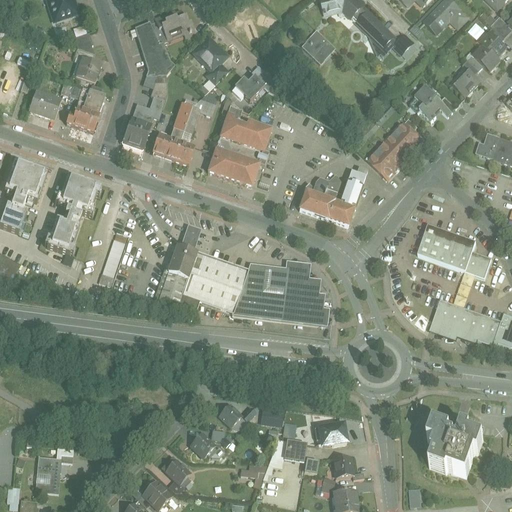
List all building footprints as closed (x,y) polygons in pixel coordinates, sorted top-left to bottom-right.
[(54,0),(56,4),(50,6),(55,23),(77,15),(72,0),(54,0)] [(353,0),(320,0),(325,17),(343,13),(359,28),(371,16),(353,0)] [(397,0),(407,10),(416,2),(423,9),(425,8),(426,8),(427,7),(426,7),(433,0),(397,0)] [(509,0),(486,0),(486,1),(497,13),(509,0)] [(448,2),(425,26),(437,37),(452,21),(460,29),(468,21),(448,2)] [(168,18),(155,22),(156,24),(151,26),(159,47),(163,46),(168,43),(166,39),(184,33),(186,36),(194,33),(191,25),(189,26),(186,20),(184,20),(182,15),(170,19),(169,18),(168,18)] [(400,44),(371,16),(359,28),(372,40),(379,57),(390,46),(394,49),(394,50),(400,44)] [(509,29),(500,21),(491,29),(496,34),(496,33),(505,42),(511,34),(511,33),(508,30),(509,29)] [(150,25),(135,32),(148,74),(146,80),(155,79),(166,79),(175,69),(170,65),(168,58),(167,57),(163,46),(159,47),(151,26),(150,25)] [(316,34),(301,51),(311,60),(327,44),(316,34)] [(505,42),(496,34),(492,38),(500,46),(505,42)] [(434,45),(424,35),(419,41),(429,51),(434,45)] [(89,36),(74,41),(78,52),(95,58),(92,48),(93,48),(89,36)] [(400,44),(394,50),(394,49),(393,50),(402,58),(408,52),(409,54),(413,50),(412,48),(414,46),(405,38),(400,44)] [(500,46),(492,38),(482,48),(500,66),(501,65),(498,63),(507,53),(500,46)] [(213,50),(213,48),(208,43),(195,56),(212,73),(220,66),(227,59),(217,49),(213,50)] [(335,52),(327,44),(311,60),(319,69),(335,52)] [(476,60),(475,61),(484,70),(490,76),(500,66),(482,48),(481,49),(484,51),(476,60)] [(95,58),(78,52),(75,60),(82,62),(85,63),(85,62),(93,65),(95,58)] [(476,60),(471,56),(466,61),(468,64),(479,74),(484,70),(475,61),(476,60)] [(93,65),(85,62),(85,63),(82,62),(76,79),(95,86),(101,68),(93,65)] [(479,74),(468,64),(463,69),(466,71),(468,74),(468,73),(474,79),(479,74)] [(220,66),(212,73),(207,78),(216,87),(229,75),(220,66)] [(466,71),(450,87),(466,102),(481,86),(474,79),(468,73),(468,74),(466,71)] [(254,79),(248,86),(244,82),(237,88),(246,97),(243,99),(250,105),(265,90),(254,79)] [(31,85),(25,83),(21,93),(27,96),(31,85)] [(73,88),(65,85),(61,96),(69,99),(73,88)] [(167,86),(156,87),(152,99),(155,101),(152,112),(149,119),(154,121),(159,123),(168,98),(167,86)] [(83,91),(73,88),(69,99),(79,103),(83,91)] [(106,99),(83,91),(79,103),(77,112),(99,120),(106,99)] [(438,102),(425,91),(415,102),(417,103),(410,109),(418,117),(420,115),(432,126),(437,121),(435,119),(441,113),(444,109),(440,106),(437,103),(438,102)] [(55,103),(36,97),(33,106),(34,106),(31,114),(30,114),(30,115),(54,123),(61,104),(55,102),(55,103)] [(182,108),(173,134),(176,135),(173,145),(180,147),(192,110),(199,104),(195,100),(193,105),(185,102),(183,108),(182,108)] [(457,111),(445,100),(440,106),(444,109),(441,113),(449,120),(457,111)] [(216,108),(201,102),(199,104),(203,106),(199,116),(211,120),(216,108)] [(192,110),(180,147),(187,150),(199,116),(203,106),(199,104),(192,110)] [(152,112),(138,107),(131,124),(150,130),(154,121),(149,119),(152,112)] [(271,134),(239,123),(242,114),(230,110),(208,175),(246,189),(246,188),(251,190),(251,189),(252,190),(253,185),(254,185),(259,169),(264,170),(269,157),(264,156),(271,134)] [(99,120),(77,112),(75,120),(69,118),(66,127),(94,137),(100,120),(99,120)] [(418,130),(409,122),(404,127),(413,135),(418,130)] [(150,130),(131,124),(124,146),(144,153),(151,130),(150,130)] [(404,127),(369,165),(388,183),(396,175),(397,175),(401,171),(400,171),(412,158),(412,159),(416,154),(424,145),(413,135),(404,127)] [(500,141),(488,137),(485,147),(480,145),(477,157),(480,158),(481,156),(488,158),(487,160),(493,162),(494,159),(504,162),(503,166),(511,168),(511,148),(510,148),(510,146),(499,142),(500,141)] [(166,141),(159,138),(153,156),(174,164),(180,147),(173,145),(166,142),(166,141)] [(187,150),(180,147),(174,164),(188,169),(194,152),(187,150)] [(5,201),(0,214),(0,230),(20,238),(29,211),(25,209),(27,204),(39,208),(51,173),(12,160),(0,195),(11,198),(10,203),(5,201)] [(367,175),(358,172),(356,177),(365,180),(367,175)] [(340,207),(317,200),(306,196),(300,214),(348,231),(365,180),(356,177),(351,175),(343,198),(340,207)] [(329,185),(316,181),(306,189),(306,194),(307,194),(306,196),(317,200),(340,207),(343,198),(337,196),(340,186),(336,180),(336,179),(335,178),(329,185)] [(102,190),(69,179),(59,209),(69,213),(65,225),(57,223),(48,252),(71,260),(85,219),(92,221),(102,190)] [(434,203),(423,200),(422,205),(432,209),(434,203)] [(476,247),(428,229),(418,258),(466,275),(473,256),(476,247)] [(116,234),(100,286),(112,290),(128,238),(116,234)] [(248,274),(178,250),(170,272),(165,270),(153,304),(195,319),(199,306),(233,317),(234,317),(248,274)] [(491,263),(473,256),(466,275),(485,282),(491,263)] [(288,275),(271,273),(272,270),(266,270),(266,272),(249,270),(248,274),(234,317),(233,317),(232,319),(324,330),(326,315),(320,314),(322,300),(316,299),(318,285),(306,284),(308,270),(289,268),(288,275)] [(502,324),(444,305),(443,306),(434,334),(453,340),(454,337),(473,343),(475,339),(495,345),(496,341),(502,324)] [(511,319),(504,317),(502,324),(496,341),(511,346),(511,319)] [(229,408),(220,419),(233,431),(238,425),(242,420),(229,408)] [(284,430),(287,411),(265,408),(262,428),(284,430)] [(242,420),(238,425),(243,430),(255,417),(250,412),(242,420)] [(341,428),(339,428),(321,431),(323,444),(324,444),(324,445),(325,446),(326,446),(328,447),(331,446),(332,449),(347,446),(344,431),(343,431),(343,429),(342,428),(341,428)] [(459,442),(449,438),(451,434),(436,429),(429,445),(436,448),(433,457),(436,458),(431,471),(447,477),(449,473),(467,480),(475,456),(479,457),(484,442),(470,437),(471,434),(463,431),(459,442)] [(226,435),(213,433),(212,442),(222,444),(226,441),(226,435)] [(217,450),(203,437),(198,443),(197,442),(195,442),(194,442),(193,442),(193,443),(192,444),(192,446),(192,447),(193,448),(192,449),(204,460),(205,459),(207,461),(209,459),(212,462),(212,461),(215,463),(221,457),(215,451),(217,450)] [(231,446),(226,441),(222,444),(228,449),(231,446)] [(308,447),(287,444),(287,445),(284,461),(305,464),(308,447)] [(74,452),(58,450),(57,462),(61,462),(61,458),(73,459),(74,452)] [(57,462),(39,460),(37,477),(50,478),(49,487),(36,486),(36,494),(59,496),(62,465),(62,462),(61,462),(57,462)] [(188,470),(181,464),(180,466),(176,463),(176,464),(173,461),(164,471),(167,473),(166,475),(174,483),(180,488),(190,476),(186,472),(188,470)] [(349,462),(333,464),(336,482),(352,479),(349,462)] [(319,465),(309,463),(307,476),(317,477),(319,465)] [(250,475),(242,474),(241,480),(249,482),(250,475)] [(50,478),(37,477),(36,486),(49,487),(50,478)] [(180,488),(174,483),(168,489),(173,495),(179,496),(184,491),(180,488)] [(335,486),(324,484),(323,491),(333,493),(335,486)] [(155,486),(142,499),(151,508),(154,511),(159,511),(163,509),(170,501),(155,486)] [(419,509),(418,492),(405,492),(406,510),(419,509)] [(357,511),(355,496),(346,497),(346,496),(334,499),(336,511),(357,511)] [(147,511),(151,508),(142,499),(138,503),(147,511)] [(36,511),(38,504),(21,503),(20,511),(36,511)]
